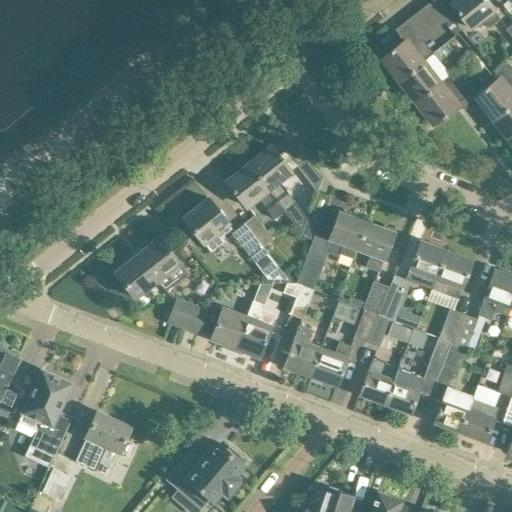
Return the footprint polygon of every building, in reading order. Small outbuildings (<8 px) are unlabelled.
[(436,0),(433,0),(426,6),(441,25),(450,17),(436,0)] [(493,9),(485,0),(455,0),(451,4),(470,28),(480,19),(488,29),(500,19),(493,10),(493,9)] [(426,6),(416,14),(431,33),(441,25),(426,6)] [(416,14),(407,22),(421,40),(422,39),(431,33),(416,14)] [(411,48),(412,48),(421,40),(407,22),(396,30),(404,40),(411,48)] [(433,53),(422,39),(421,40),(412,48),(411,48),(404,40),(393,49),(391,48),(388,50),(390,52),(381,58),(399,81),(423,62),(433,53)] [(475,97),(492,119),(511,103),(511,68),(505,60),(493,70),(499,78),(487,88),(486,86),(483,89),(484,90),(475,97)] [(440,83),(423,62),(399,81),(415,102),(440,83)] [(490,73),(483,64),(479,68),(474,72),(481,80),(490,73)] [(456,104),(455,103),(463,97),(447,77),(440,83),(415,102),(432,123),(441,117),(442,118),(445,116),(444,114),(456,104)] [(511,103),(492,119),(509,140),(511,137),(511,103)] [(249,164),(285,211),(296,226),(301,222),(307,218),(278,180),(298,165),(286,149),(279,155),(278,153),(276,154),(271,147),(249,164)] [(235,191),(247,207),(257,198),(275,220),(285,211),(249,164),(227,181),(233,189),(231,190),(233,192),(235,191)] [(317,191),(307,218),(300,235),(312,240),(329,196),(317,191)] [(223,217),(224,216),(220,210),(218,211),(207,197),(183,217),(207,248),(230,229),(227,225),(228,224),(223,217)] [(342,244),(356,249),(366,221),(339,211),(323,252),(337,257),(342,244)] [(245,224),(264,248),(274,239),(255,216),(245,224)] [(394,232),(366,221),(356,249),(369,254),(365,267),(378,272),(383,259),(384,260),(394,232)] [(252,257),(264,248),(245,224),(233,233),(252,257)] [(158,236),(136,253),(157,281),(165,291),(188,274),(158,236)] [(446,251),(419,241),(405,280),(432,290),(436,278),(446,251)] [(446,251),(436,278),(432,290),(457,299),(471,260),(446,251)] [(157,281),(136,253),(114,271),(135,298),(157,281)] [(297,282),(302,285),(314,289),(323,263),(307,256),(297,282)] [(507,316),(510,308),(511,301),(511,275),(494,269),(483,298),(484,298),(477,315),(491,320),(494,311),(507,316)] [(377,314),(379,315),(390,287),(374,281),(365,304),(349,298),(347,302),(377,314)] [(302,285),(297,282),(288,282),(278,309),(291,315),(302,285)] [(314,289),(302,285),(291,315),(302,320),(314,289)] [(390,287),(379,315),(389,319),(391,319),(402,292),(390,287)] [(167,322),(183,328),(189,312),(192,305),(176,299),(167,322)] [(354,339),(366,344),(377,314),(347,302),(340,299),(335,310),(361,320),(354,339)] [(211,338),(235,347),(246,317),(209,303),(206,310),(199,330),(212,335),(211,338)] [(197,333),(199,330),(206,310),(192,305),(189,312),(183,328),(197,333)] [(439,337),(452,342),(454,343),(465,315),(449,310),(439,337)] [(378,348),(389,319),(379,315),(377,314),(366,344),(378,348)] [(477,320),(465,315),(454,343),(467,348),(477,320)] [(270,327),(246,317),(235,347),(259,357),(270,327)] [(393,322),(389,333),(407,340),(411,328),(393,322)] [(283,366),(310,376),(320,348),(306,343),(311,331),(298,327),(294,337),(283,366)] [(452,342),(439,337),(423,378),(398,369),(394,380),(385,404),(410,413),(418,392),(430,397),(431,395),(432,396),(441,369),(452,342)] [(334,353),(320,348),(310,376),(336,386),(347,358),(346,358),(351,346),(338,342),(334,353)] [(454,343),(452,342),(441,369),(457,375),(467,348),(454,343)] [(0,398),(6,386),(13,372),(12,372),(18,359),(0,350),(0,398)] [(491,358),(506,364),(511,365),(511,357),(494,351),(491,358)] [(385,404),(394,380),(398,369),(372,359),(359,394),(385,404)] [(511,398),(511,395),(511,365),(506,364),(497,394),(511,398)] [(59,411),(72,383),(41,369),(21,413),(40,421),(30,445),(54,456),(72,417),(59,411)] [(442,400),(433,422),(460,432),(473,397),(475,394),(448,384),(442,400)] [(460,432),(484,441),(498,407),(473,397),(460,432)] [(119,452),(130,427),(97,411),(85,436),(86,437),(76,459),(96,469),(107,446),(119,452)] [(225,449),(217,442),(216,441),(199,461),(188,451),(165,479),(177,489),(201,509),(210,498),(213,501),(221,491),(227,495),(240,479),(235,475),(243,464),(239,461),(242,458),(228,446),(225,449)] [(67,475),(52,469),(42,491),(57,497),(67,475)] [(346,511),(352,496),(325,487),(323,493),(321,492),(311,504),(310,504),(303,511),(346,511)] [(374,503),(370,511),(406,511),(408,506),(399,503),(400,501),(378,493),(376,499),(373,498),(372,502),(374,503)]
